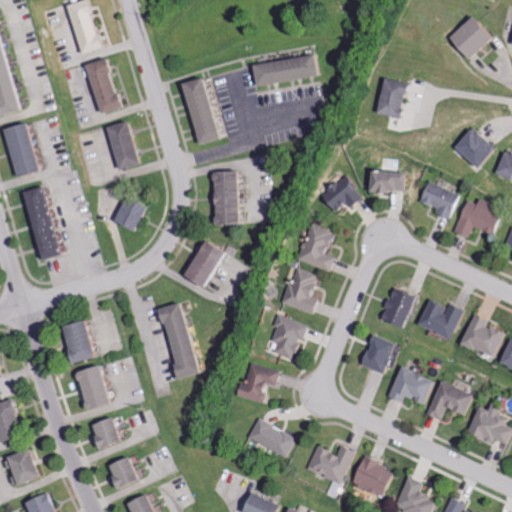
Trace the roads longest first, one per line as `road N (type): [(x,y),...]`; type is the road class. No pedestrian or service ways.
road 1 (residential): [(24,304),(154,261),(182,213),(179,160),(131,0)]
road 2 (residential): [(97,511),(55,408),(0,223)]
road 3 (residential): [(511,289),(387,236),(326,390)]
road 4 (residential): [(511,484),(326,390)]
